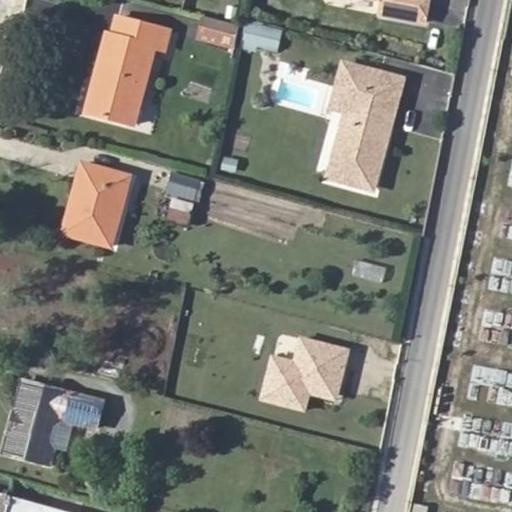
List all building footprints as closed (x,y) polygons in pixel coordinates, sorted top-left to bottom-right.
[(355,0),(383,6),(380,18),(423,27),(428,0),(355,0)] [(238,24),(203,15),(198,36),(234,45),(238,24)] [(102,79),(93,114),(132,124),(154,47),(163,49),(167,31),(116,18),(111,35),(106,35),(95,77),(102,79)] [(280,52),(283,27),(245,24),(243,48),(280,52)] [(344,65),(336,95),(351,99),(348,111),(330,175),(372,186),(387,130),(384,129),(387,117),(391,119),(400,81),(344,65)] [(86,112),(93,114),(102,79),(95,77),(86,112)] [(351,99),(336,95),(333,106),(348,111),(351,99)] [(145,98),(139,131),(152,133),(158,100),(145,98)] [(81,164),(72,198),(80,200),(71,234),(109,245),(128,176),(81,164)] [(173,173),(167,193),(199,203),(205,182),(173,173)] [(80,200),(72,198),(63,232),(71,234),(80,200)] [(167,221),(191,226),(195,204),(172,198),(167,221)] [(384,282),(387,266),(355,260),(352,276),(384,282)] [(273,358),(262,399),(304,411),(309,393),(312,382),(338,389),(348,352),(302,340),(295,364),(273,358)] [(19,379),(12,409),(17,414),(14,427),(7,428),(2,452),(48,463),(53,446),(47,440),(52,421),(62,420),(95,428),(102,401),(19,379)] [(335,401),(338,389),(312,382),(309,393),(335,401)] [(17,414),(12,409),(7,428),(14,427),(17,414)] [(0,511),(72,511),(0,493),(0,511)]
